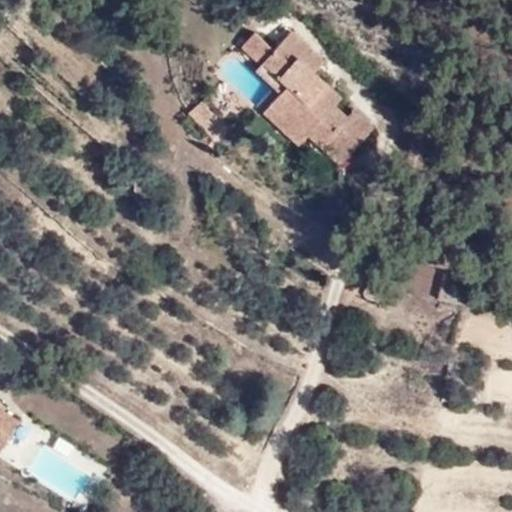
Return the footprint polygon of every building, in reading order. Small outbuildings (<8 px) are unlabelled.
[(329,97),(335,90),(314,69),(323,60),(290,28),(273,46),(257,31),(244,45),(260,61),(263,57),(290,81),(280,92),(270,102),(289,120),(293,115),(311,132),(319,124),(332,138),(325,146),(339,159),(372,126),(355,109),(347,116),(337,105),(329,97)] [(260,61),(255,66),(280,92),(290,81),(263,57),(260,61)] [(335,90),(329,97),(337,105),(344,98),(335,90)] [(228,122),(204,98),(190,112),(214,136),(228,122)] [(289,120),(270,102),(263,109),(299,144),(311,132),(293,115),(289,120)] [(319,124),(311,132),(325,146),(332,138),(319,124)] [(442,279),(438,299),(458,303),(462,283),(442,279)] [(20,416),(0,403),(0,444),(2,446),(20,416)]
